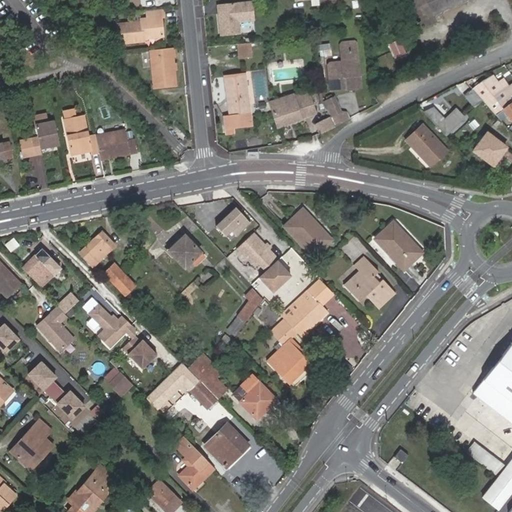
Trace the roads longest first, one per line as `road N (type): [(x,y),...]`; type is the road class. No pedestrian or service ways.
road 1 (secondary): [(469,251),(323,432)]
road 2 (secondary): [(347,450),(499,275)]
road 3 (residential): [(511,49),(342,137),(326,170)]
road 4 (tertiary): [(208,178),(21,217)]
road 5 (residential): [(187,0),(208,178)]
road 6 (tertiary): [(491,209),(326,170)]
road 7 (tertiary): [(324,181),(422,203),(456,221),(468,240)]
road 8 (tertiary): [(326,170),(238,167),(208,178)]
